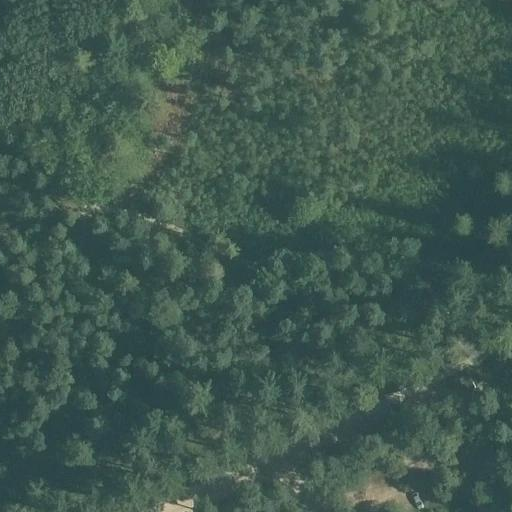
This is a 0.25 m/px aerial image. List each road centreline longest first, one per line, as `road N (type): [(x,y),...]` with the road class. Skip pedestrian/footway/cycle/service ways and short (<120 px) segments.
road 1 (track): [(282,462),(457,386)]
road 2 (track): [(508,511),(457,386)]
road 3 (track): [(168,511),(282,462)]
